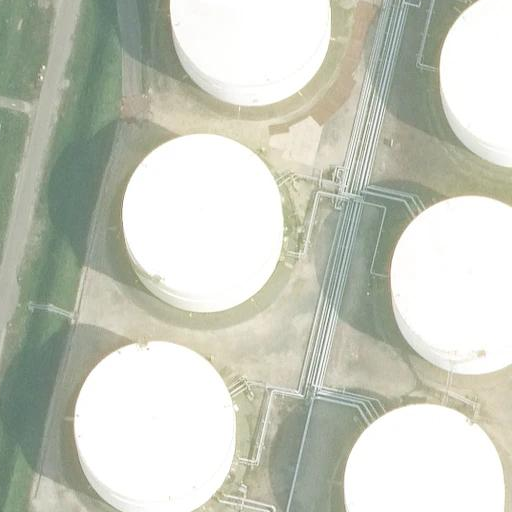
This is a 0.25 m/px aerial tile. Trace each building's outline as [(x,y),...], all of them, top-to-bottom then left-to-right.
[(190,74),(221,93),(270,96),(300,81),(318,61),(332,20),(327,0),(170,0),(169,38),(190,74)] [(464,138),(495,158),(511,158),(511,0),(505,0),(498,1),(468,17),(445,52),(443,102),(464,138)] [(146,282),(177,301),(226,303),(256,289),(274,268),(288,228),(280,189),(254,157),(218,141),(180,144),(150,161),(127,195),(125,246),(146,282)] [(415,344),(446,364),(495,366),(511,357),(511,214),(488,204),(449,207),(419,224),(396,258),(394,308),(415,344)] [(102,485),(133,504),(182,507),(212,492),(231,472),(244,431),(237,392),(211,360),(174,345),(136,347),(106,364),(83,398),(81,449),(102,485)] [(507,511),(511,498),(504,459),(478,427),(442,412),(404,415),(374,431),(350,466),(348,511),(507,511)]
